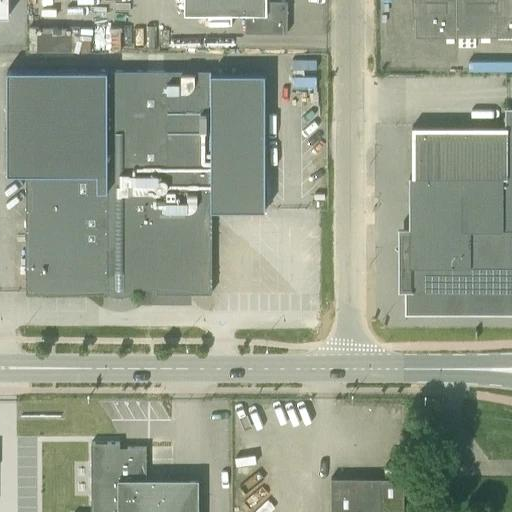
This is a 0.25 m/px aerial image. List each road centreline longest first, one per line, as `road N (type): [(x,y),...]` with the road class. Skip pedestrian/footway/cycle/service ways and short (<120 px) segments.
road 1 (unclassified): [(351,368),(350,0)]
road 2 (tertiary): [(0,368),(351,368)]
road 3 (tertiary): [(511,359),(404,358),(373,369)]
road 4 (tertiary): [(373,369),(511,380)]
